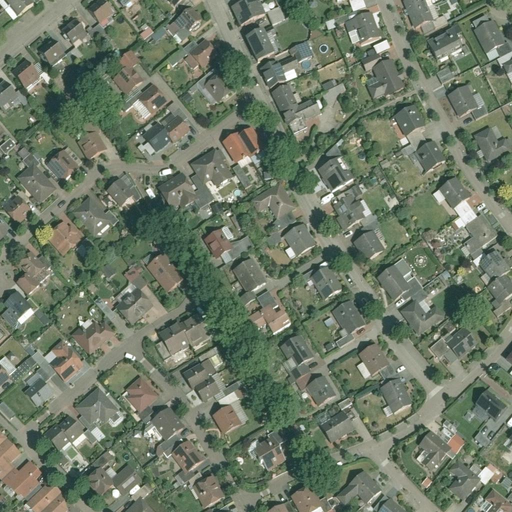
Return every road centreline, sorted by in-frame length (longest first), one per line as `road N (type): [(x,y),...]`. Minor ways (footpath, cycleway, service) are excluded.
road 1 (residential): [(260,101),(179,166),(104,170),(0,265)]
road 2 (residential): [(511,225),(436,114),(385,0)]
road 3 (residential): [(240,505),(188,403),(131,346)]
road 4 (residential): [(260,101),(343,250)]
road 5 (residential): [(240,505),(327,461),(378,452)]
road 6 (residential): [(25,444),(131,346)]
